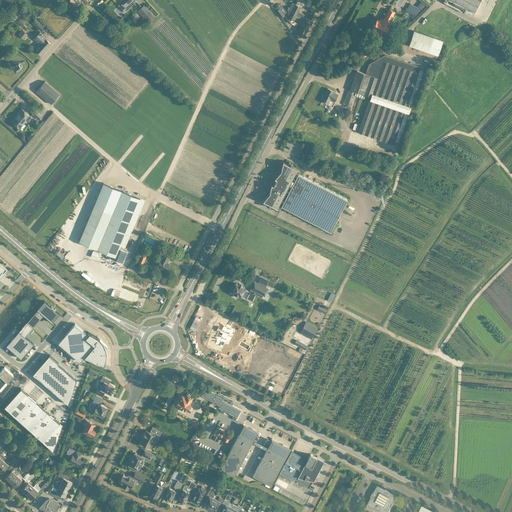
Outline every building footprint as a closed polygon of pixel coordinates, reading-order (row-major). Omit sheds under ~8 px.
[(69,0),(64,5),(66,7),(70,11),(79,2),(76,0),(69,0)] [(452,0),(475,12),(481,0),(452,0)] [(274,8),(276,10),(281,17),(284,15),(284,14),(287,12),(281,3),(278,5),(274,8)] [(410,3),(406,10),(413,14),(416,15),(420,8),(417,7),(410,3)] [(148,22),(155,16),(144,4),(137,11),(148,22)] [(295,4),(291,13),(303,19),(304,22),(310,25),(312,21),(309,19),(305,17),(307,15),(298,11),(301,7),(296,4),(295,4)] [(116,11),(122,18),(127,13),(121,6),(116,11)] [(395,12),(394,11),(389,9),(385,17),(384,17),(383,19),(381,18),(380,20),(378,18),(373,28),(378,31),(377,32),(381,34),(382,34),(382,33),(385,35),(390,25),(389,24),(391,20),(390,20),(395,12)] [(298,32),(300,33),(304,36),(310,25),(304,22),(303,19),(291,13),(288,17),(293,19),(293,20),(298,23),(296,26),(300,28),(298,32)] [(40,30),(44,27),(36,19),(32,22),(40,30)] [(27,34),(22,30),(18,34),(23,39),(27,34)] [(409,45),(438,55),(443,40),(414,30),(409,45)] [(34,38),(40,44),(35,49),(41,55),(51,43),(45,38),(46,37),(40,32),(34,38)] [(394,144),(395,141),(398,142),(423,71),(419,69),(420,66),(385,54),(369,63),(366,72),(362,70),(361,72),(357,70),(350,89),(349,88),(343,104),(346,105),(346,106),(351,108),(355,95),(370,101),(359,132),(364,134),(369,136),(394,144)] [(52,103),(60,94),(44,81),(36,91),(52,103)] [(322,98),(321,100),(322,100),(322,101),(323,102),(324,103),(325,103),(326,102),(328,103),(330,100),(334,102),(335,99),(338,93),(334,91),(327,88),(324,95),(324,94),(323,95),(322,95),(322,96),(321,96),(321,97),(322,98)] [(12,122),(16,125),(19,128),(25,121),(26,122),(28,120),(31,117),(22,109),(12,122)] [(32,113),(39,119),(41,116),(35,110),(32,113)] [(291,186),(298,173),(300,170),(292,166),(293,163),(289,161),(288,164),(285,162),(283,161),(281,169),(280,172),(275,178),(277,179),(291,186)] [(291,186),(277,179),(276,181),(275,180),(274,181),(274,182),(274,183),(273,185),(271,184),(270,191),(268,194),(263,200),(268,202),(266,205),(270,207),(272,205),(280,209),(281,206),(330,231),(347,199),(298,173),(291,186)] [(136,222),(145,200),(103,182),(94,204),(82,234),(79,241),(97,249),(115,256),(115,258),(121,260),(122,257),(124,258),(127,251),(124,250),(136,222)] [(157,197),(149,208),(151,210),(159,199),(157,197)] [(142,253),(137,262),(143,265),(145,260),(147,256),(142,253)] [(170,256),(166,254),(163,253),(160,259),(159,261),(156,266),(165,270),(169,263),(167,262),(168,260),(170,256)] [(232,287),(231,290),(232,290),(231,291),(234,292),(232,295),(238,298),(239,295),(241,296),(246,298),(249,293),(251,294),(253,291),(254,292),(254,293),(255,292),(262,296),(263,295),(264,296),(268,288),(254,281),(251,288),(251,289),(250,291),(245,289),(245,288),(243,287),(244,286),(241,284),(240,285),(235,283),(233,287),(232,287)] [(44,300),(27,321),(33,326),(43,314),(53,322),(60,313),(44,300)] [(23,326),(19,331),(25,336),(28,332),(29,332),(33,327),(27,322),(27,321),(22,326),(23,326)] [(75,323),(59,342),(80,361),(84,356),(103,365),(105,361),(105,359),(106,359),(107,345),(100,338),(99,339),(98,338),(96,337),(95,336),(90,332),(88,334),(75,323)] [(312,337),(317,329),(306,323),(301,331),(312,337)] [(32,344),(17,330),(4,345),(19,358),(32,344)] [(213,332),(207,344),(215,348),(216,346),(223,349),(224,346),(228,348),(232,341),(224,338),(225,334),(219,331),(218,335),(213,332)] [(305,350),(308,345),(296,339),(294,343),(305,350)] [(49,355),(33,373),(68,404),(76,379),(57,363),(58,362),(49,355)] [(0,393),(3,396),(15,382),(9,378),(13,374),(5,367),(0,372),(0,374),(2,376),(0,378),(0,393)] [(97,389),(95,392),(103,396),(105,393),(104,392),(105,391),(111,394),(111,393),(112,393),(113,390),(114,386),(111,385),(109,383),(110,380),(103,376),(101,380),(104,382),(101,389),(100,390),(97,389)] [(21,388),(5,407),(55,451),(63,424),(21,388)] [(205,393),(203,397),(213,402),(212,403),(213,404),(214,404),(215,404),(216,404),(219,405),(218,407),(221,409),(219,412),(223,413),(225,411),(233,415),(232,418),(235,420),(237,417),(241,409),(231,404),(231,403),(223,398),(215,393),(207,389),(205,393)] [(179,408),(183,410),(184,411),(185,408),(187,409),(188,408),(190,409),(191,406),(189,405),(190,402),(189,402),(192,396),(187,393),(186,396),(182,394),(180,399),(179,399),(177,403),(180,405),(179,408)] [(100,402),(102,398),(96,394),(93,401),(94,402),(90,410),(93,412),(94,411),(98,413),(103,416),(107,407),(103,405),(101,404),(100,405),(98,404),(99,402),(100,402)] [(77,408),(73,415),(83,419),(86,413),(77,408)] [(86,419),(84,424),(81,429),(88,432),(93,435),(95,430),(94,430),(97,425),(92,423),(86,419)] [(248,429),(249,427),(243,425),(221,468),(235,475),(257,432),(252,429),(251,431),(248,429)] [(146,431),(143,437),(143,438),(141,443),(142,443),(142,444),(145,446),(146,445),(149,447),(154,436),(156,437),(158,434),(160,435),(162,432),(152,427),(151,431),(150,433),(146,431)] [(228,442),(232,434),(227,431),(227,432),(224,430),(222,434),(225,436),(223,439),(228,442)] [(282,445),(281,448),(278,446),(279,443),(272,440),(253,475),(271,485),(290,449),(282,445)] [(78,451),(70,447),(67,453),(72,455),(69,461),(74,463),(78,465),(82,458),(80,457),(82,453),(78,451)] [(135,452),(129,464),(138,469),(140,465),(142,466),(144,462),(142,461),(143,458),(145,459),(146,457),(151,459),(153,454),(145,449),(145,450),(144,449),(142,455),(142,456),(135,452)] [(181,459),(185,451),(180,449),(176,457),(181,459)] [(187,450),(183,457),(193,462),(196,455),(187,450)] [(291,450),(280,473),(296,481),(308,459),(291,450)] [(310,454),(308,459),(296,481),(309,488),(323,462),(318,458),(319,458),(317,456),(316,457),(310,454)] [(18,459),(12,465),(14,467),(9,474),(5,477),(10,482),(17,475),(19,472),(21,469),(18,467),(20,463),(19,463),(19,462),(20,460),(21,460),(22,458),(20,456),(18,458),(18,459)] [(11,462),(10,463),(12,465),(18,459),(18,458),(16,457),(15,458),(14,458),(11,462)] [(3,460),(0,463),(0,470),(2,472),(5,468),(9,465),(3,460)] [(68,474),(61,470),(59,472),(58,475),(63,477),(59,484),(69,488),(72,482),(66,478),(68,474)] [(30,471),(28,473),(23,478),(26,480),(27,479),(32,474),(32,473),(30,471)] [(155,481),(158,482),(163,473),(159,471),(155,481)] [(120,480),(119,482),(123,484),(122,485),(128,488),(129,488),(130,489),(131,487),(134,489),(138,480),(142,482),(145,477),(136,473),(134,477),(130,475),(129,477),(123,474),(122,477),(121,477),(120,480)] [(17,475),(10,482),(16,487),(19,483),(22,480),(17,475)] [(167,491),(164,497),(165,498),(165,499),(167,500),(168,499),(168,500),(169,499),(171,500),(172,497),(175,499),(183,483),(177,480),(174,486),(175,488),(174,489),(173,488),(169,487),(169,489),(168,488),(166,491),(167,491)] [(46,482),(38,491),(34,487),(27,494),(32,499),(39,490),(42,492),(43,490),(48,485),(49,484),(47,481),(46,482)] [(28,482),(25,486),(21,489),(27,494),(34,487),(28,482)] [(165,482),(163,485),(161,484),(160,486),(156,484),(151,495),(152,496),(153,497),(154,496),(155,497),(155,496),(157,497),(158,495),(161,497),(168,483),(165,482)] [(190,498),(192,493),(196,487),(197,484),(193,482),(191,487),(187,485),(184,486),(182,490),(182,489),(180,492),(181,493),(178,498),(179,499),(178,500),(181,501),(181,500),(184,502),(185,499),(186,499),(187,496),(190,498)] [(65,496),(69,488),(59,484),(56,491),(51,489),(49,493),(56,497),(58,493),(65,496)] [(198,488),(196,487),(192,493),(195,495),(194,497),(192,499),(194,500),(194,501),(195,502),(194,502),(197,504),(197,503),(198,503),(200,500),(201,500),(202,498),(201,497),(206,488),(202,486),(200,489),(199,488),(198,488)] [(371,511),(389,511),(396,500),(388,496),(387,499),(383,496),(384,494),(376,490),(366,509),(371,511)] [(210,508),(215,498),(212,497),(213,493),(208,491),(205,496),(208,498),(205,504),(207,506),(210,508)] [(221,505),(224,499),(219,496),(217,500),(215,498),(210,508),(212,509),(213,508),(215,510),(219,503),(221,505)] [(55,511),(60,504),(49,498),(48,498),(47,498),(46,498),(39,506),(50,511),(49,511),(55,511)] [(228,505),(229,502),(224,499),(221,505),(224,507),(222,510),(221,511),(227,511),(231,507),(228,505)] [(108,504),(106,509),(112,511),(111,511),(117,511),(119,509),(118,509),(119,506),(127,510),(129,505),(120,500),(117,505),(116,504),(117,503),(113,502),(110,501),(108,505),(108,504)] [(238,504),(237,506),(232,503),(231,507),(227,511),(237,511),(240,508),(241,506),(238,504)]
